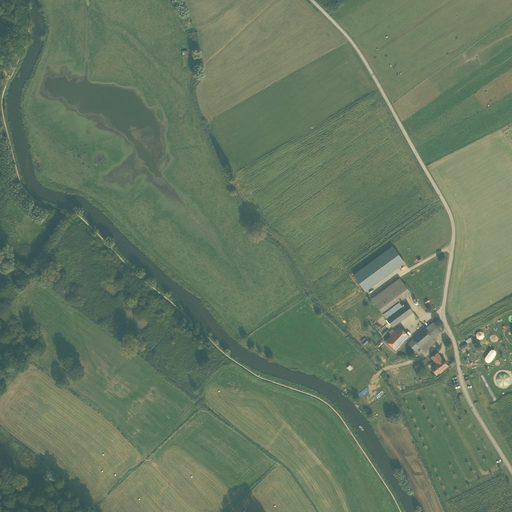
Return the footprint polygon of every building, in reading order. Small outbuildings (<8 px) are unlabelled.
[(9,19),(10,18),(3,9),(4,8),(3,6),(2,7),(0,5),(0,4),(1,3),(0,1),(0,6),(2,9),(1,10),(2,11),(1,12),(2,13),(3,12),(5,14),(4,15),(5,15),(6,15),(8,17),(7,18),(8,18),(9,19)] [(11,21),(12,20),(10,18),(9,19),(1,25),(1,24),(1,25),(2,25),(0,26),(0,27),(0,28),(1,27),(1,28),(4,26),(3,26),(5,24),(6,25),(7,24),(6,23),(9,21),(10,21),(11,21)] [(12,29),(14,31),(19,27),(17,26),(12,20),(11,21),(12,23),(11,24),(12,24),(13,24),(15,26),(13,27),(14,28),(12,29)] [(0,42),(14,31),(12,29),(10,27),(9,29),(11,31),(8,32),(9,30),(7,28),(6,29),(4,27),(2,29),(4,30),(6,32),(5,33),(6,33),(5,34),(6,35),(5,35),(5,36),(4,36),(3,36),(2,36),(3,37),(0,39),(0,42)] [(392,246),(353,275),(365,292),(404,263),(392,246)] [(412,312),(406,304),(402,307),(399,302),(411,293),(399,278),(371,299),(383,314),(387,311),(390,316),(386,319),(393,327),(412,312)] [(440,332),(433,322),(425,329),(408,344),(414,352),(419,347),(422,352),(435,342),(432,338),(440,332)] [(392,329),(388,333),(391,335),(385,341),(395,350),(409,336),(399,327),(394,331),(392,329)] [(489,363),(491,361),(495,355),(496,352),(495,351),(493,350),(491,350),(489,351),(485,358),(485,360),(485,361),(486,362),(488,363),(489,363)] [(437,353),(431,357),(436,364),(431,368),(436,374),(439,372),(440,372),(441,372),(441,370),(447,366),(442,359),(442,360),(437,353)]
